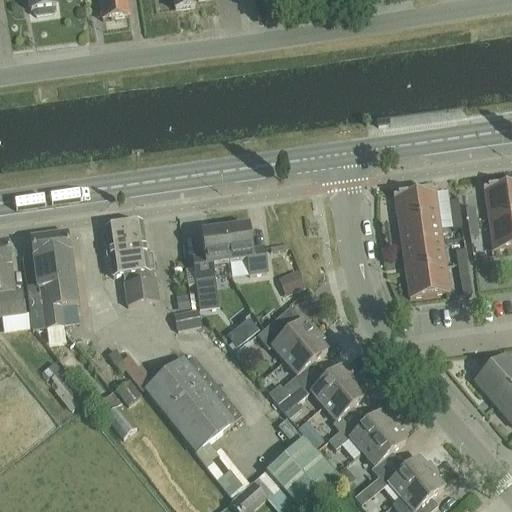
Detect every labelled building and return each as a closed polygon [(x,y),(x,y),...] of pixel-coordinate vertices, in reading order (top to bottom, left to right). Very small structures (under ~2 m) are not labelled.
[(55,12),(54,9),(56,9),(55,0),(29,0),(31,12),(33,12),(34,15),(36,17),(53,15),(55,12)] [(129,18),(126,0),(99,0),(102,21),(129,18)] [(173,0),(175,11),(194,8),(194,2),(209,0),(173,0)] [(485,193),(489,222),(511,218),(511,187),(483,192),(483,193),(485,193)] [(398,224),(438,219),(435,195),(436,195),(436,193),(393,199),(393,201),(395,200),(398,224)] [(457,202),(449,204),(451,218),(459,216),(457,202)] [(474,210),(466,212),(468,225),(476,224),(474,210)] [(461,230),(459,216),(451,218),(453,231),(461,230)] [(511,218),(489,222),(493,253),(511,250),(511,218)] [(402,250),(442,244),(438,219),(398,224),(402,250)] [(478,238),(476,224),(468,225),(470,239),(478,238)] [(141,227),(121,230),(118,228),(118,227),(110,228),(110,229),(109,231),(106,232),(108,250),(106,252),(107,260),(110,262),(113,280),(123,278),(125,286),(124,287),(127,309),(158,305),(155,282),(154,282),(153,274),(154,274),(151,257),(146,258),(141,227)] [(249,228),(225,231),(229,266),(246,264),(248,278),(268,275),(264,250),(252,251),(249,228)] [(213,269),(229,266),(225,231),(200,235),(204,258),(192,260),(200,315),(211,313),(207,284),(215,282),(213,269)] [(76,284),(69,236),(49,239),(58,295),(60,295),(61,310),(62,310),(79,307),(75,284),(76,284)] [(58,295),(49,239),(32,241),(39,292),(43,291),(46,312),(32,314),(34,334),(65,329),(62,310),(61,310),(60,295),(58,295)] [(0,322),(26,319),(22,293),(17,294),(10,244),(0,245),(0,322)] [(406,275),(446,269),(442,244),(402,250),(406,275)] [(465,252),(456,253),(458,267),(467,266),(465,252)] [(460,281),(469,280),(467,266),(458,267),(460,281)] [(446,269),(406,275),(409,301),(449,295),(446,269)] [(283,281),(290,296),(308,288),(301,273),(283,281)] [(177,334),(201,329),(197,311),(173,316),(177,334)] [(286,364),(316,339),(303,323),(290,334),(282,324),(261,341),(270,352),(273,349),(286,364)] [(285,391),(291,398),(321,372),(315,364),(328,353),(316,339),(286,364),(299,379),(285,391)] [(495,408),(511,392),(511,366),(505,358),(474,384),(495,408)] [(183,364),(146,395),(198,458),(235,427),(242,421),(194,363),(187,368),(183,364)] [(58,366),(46,375),(73,410),(85,401),(58,366)] [(312,396),(324,409),(354,384),(342,369),(329,380),(321,372),(291,398),(292,399),(278,411),(288,423),(299,414),(296,409),(312,396)] [(128,410),(142,400),(130,384),(116,394),(128,410)] [(366,398),(354,384),(324,409),(336,424),(333,426),(340,435),(361,418),(353,408),(366,398)] [(511,392),(495,408),(511,427),(511,392)] [(124,444),(137,433),(118,411),(105,422),(124,444)] [(363,456),(392,430),(380,415),(368,426),(361,418),(340,435),(341,436),(330,445),(337,453),(351,442),(363,456)] [(406,446),(392,430),(363,456),(375,470),(373,472),(380,480),(400,463),(394,456),(406,446)] [(304,511),(307,511),(339,482),(303,443),(269,474),(304,511)] [(390,485),(403,500),(432,475),(420,460),(407,471),(400,463),(380,480),(387,488),(390,485)] [(432,475),(403,500),(412,511),(436,511),(439,510),(431,501),(444,490),(432,475)] [(251,485),(233,503),(229,506),(233,511),(254,511),(266,501),(251,485)]
